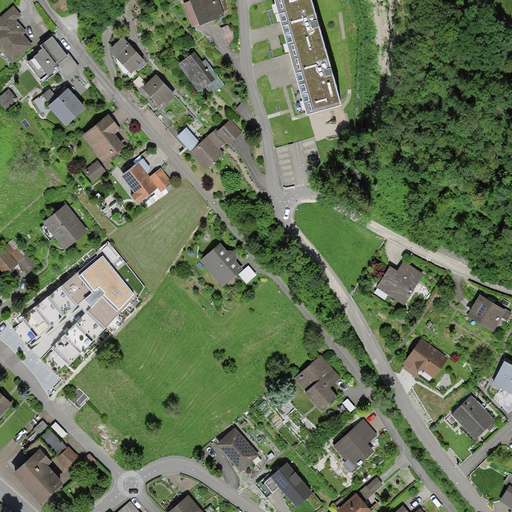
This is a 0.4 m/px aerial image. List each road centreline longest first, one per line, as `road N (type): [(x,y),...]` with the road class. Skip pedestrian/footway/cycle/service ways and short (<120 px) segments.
road 1 (residential): [(456,511),(351,365),(43,0)]
road 2 (residential): [(284,205),(288,224),(345,299),(455,477)]
road 3 (residential): [(511,288),(455,267),(327,198),(302,193),(284,205)]
road 4 (residential): [(243,0),(247,71),(284,205)]
road 5 (residential): [(0,349),(131,484)]
road 6 (residential): [(253,511),(183,465),(131,484)]
